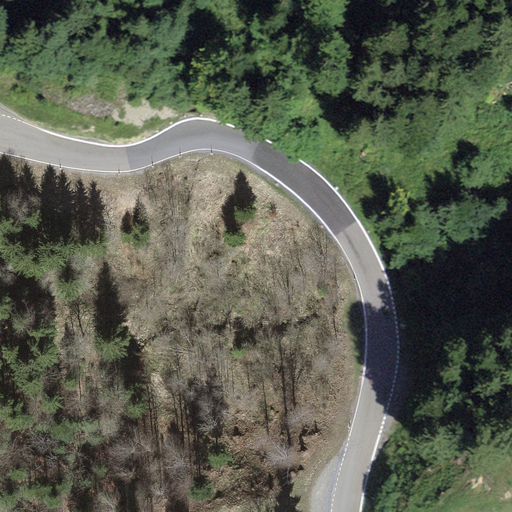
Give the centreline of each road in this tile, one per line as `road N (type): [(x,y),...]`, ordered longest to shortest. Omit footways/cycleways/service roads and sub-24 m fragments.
road 1 (tertiary): [(346,511),(381,338),(375,287),(352,238),(304,182),(249,146),(206,135),(140,153)]
road 2 (tertiary): [(0,133),(91,155),(140,153)]
